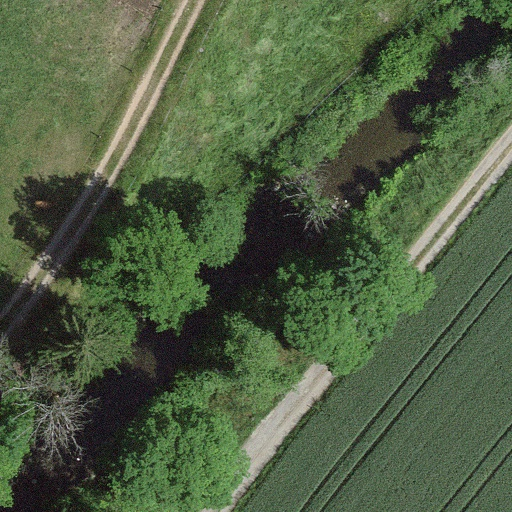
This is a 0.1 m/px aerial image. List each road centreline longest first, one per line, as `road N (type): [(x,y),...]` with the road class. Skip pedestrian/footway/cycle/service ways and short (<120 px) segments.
road 1 (track): [(215,511),(511,138)]
road 2 (track): [(0,331),(91,203),(195,0)]
